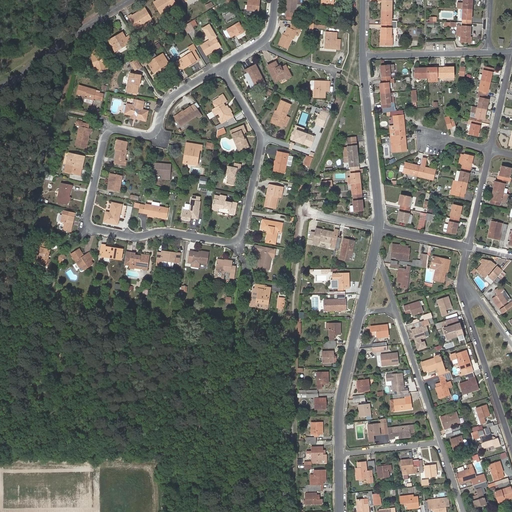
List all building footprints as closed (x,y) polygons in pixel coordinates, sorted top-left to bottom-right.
[(161,0),(157,0),(153,3),(161,14),(165,12),(164,10),(168,8),(176,3),(173,0),(161,0)] [(258,2),(257,0),(248,0),(247,10),(258,11),(259,2),(258,2)] [(288,0),(288,4),(289,4),(289,5),(286,5),(286,12),(287,12),(287,17),(295,17),(297,4),(302,4),(301,0),(288,0)] [(391,0),(381,0),(382,11),(383,11),(392,11),(391,0)] [(463,9),(472,10),(472,0),(463,0),(463,3),(458,3),(458,9),(463,9)] [(135,15),(135,14),(132,16),(131,14),(128,16),(134,27),(136,26),(138,28),(138,29),(143,26),(142,24),(145,22),(151,18),(145,8),(136,13),(137,14),(135,15)] [(462,23),(471,23),(472,10),(463,9),(462,23)] [(383,11),(382,11),(381,25),(396,25),(397,21),(391,21),(392,11),(383,11)] [(470,37),(471,23),(462,23),(457,22),(445,22),(445,26),(456,26),(458,26),(458,35),(461,36),(461,41),(471,42),(471,37),(470,37)] [(193,29),(189,23),(183,27),(187,33),(193,29)] [(244,32),(239,23),(226,30),(224,31),(224,33),(227,38),(229,39),(231,37),(235,35),(236,36),(244,32)] [(284,34),(282,34),(278,44),(287,48),(292,38),(293,38),(295,35),(297,31),(299,32),(301,28),(292,24),(290,27),(288,27),(285,33),(284,34)] [(216,37),(209,25),(203,29),(209,38),(211,38),(211,39),(210,40),(200,46),(206,55),(221,46),(215,37),(216,37)] [(396,25),(381,25),(381,44),(386,44),(386,43),(391,43),(391,38),(391,28),(396,28),(396,25)] [(337,33),(326,32),(325,48),(339,49),(340,40),(337,40),(337,33)] [(114,40),(113,39),(108,41),(114,51),(128,43),(129,45),(133,43),(129,37),(126,38),(123,34),(114,40)] [(196,61),(196,59),(199,58),(195,51),(192,47),(188,49),(187,49),(188,51),(179,56),(181,59),(178,61),(182,68),(190,63),(191,65),(196,61)] [(95,67),(96,73),(107,69),(103,55),(101,55),(100,52),(92,54),(93,57),(92,58),(94,65),(95,65),(95,67)] [(162,54),(147,63),(153,71),(160,67),(161,68),(168,64),(162,54)] [(135,70),(139,68),(135,60),(130,63),(135,70)] [(286,79),(291,77),(286,66),(281,68),(280,66),(278,67),(275,62),(267,66),(275,82),(285,77),(286,79)] [(252,80),(255,86),(264,81),(255,65),(245,70),(251,80),(252,80)] [(381,66),(382,79),(391,79),(389,65),(381,66)] [(481,80),(490,82),(494,68),(485,66),(481,80)] [(454,67),(441,68),(441,77),(444,77),(454,77),(454,67)] [(428,77),(428,68),(415,68),(415,78),(428,77)] [(441,77),(441,68),(428,68),(428,77),(437,77),(441,77)] [(133,93),(137,94),(139,86),(140,86),(141,79),(140,79),(141,74),(131,72),(130,77),(129,77),(126,92),(133,93)] [(391,79),(382,79),(382,82),(380,83),(381,94),(390,93),(389,82),(391,81),(391,79)] [(478,93),(487,95),(490,82),(481,80),(478,93)] [(329,91),(329,82),(314,81),(311,81),(310,83),(310,89),(311,90),(314,90),(314,97),(325,97),(325,91),(329,91)] [(101,101),(103,94),(95,92),(96,90),(79,86),(77,94),(82,96),(82,94),(85,95),(85,96),(84,99),(86,99),(86,98),(93,100),(93,98),(101,101)] [(390,93),(381,94),(382,108),(392,107),(391,102),(390,93)] [(478,107),(486,109),(489,99),(486,99),(487,95),(478,93),(477,97),(480,98),(478,107)] [(220,99),(214,103),(213,103),(215,107),(213,109),(212,111),(214,115),(217,115),(218,114),(220,117),(218,118),(221,123),(226,120),(233,116),(228,108),(227,109),(225,106),(223,103),(226,101),(223,95),(219,97),(220,99)] [(142,110),(143,104),(143,102),(135,100),(135,102),(134,106),(127,104),(125,114),(131,115),(133,115),(135,116),(136,117),(136,118),(137,119),(145,120),(148,111),(142,110)] [(282,124),(282,125),(286,126),(289,118),(285,117),(290,105),(281,101),(276,112),(273,120),(282,124)] [(196,108),(199,106),(196,102),(190,106),(193,111),(196,108)] [(181,126),(196,115),(198,118),(202,116),(196,108),(193,111),(190,106),(183,111),(181,113),(181,112),(174,116),(181,126)] [(472,120),(481,122),(481,119),(484,119),(486,109),(478,107),(473,106),(472,111),(476,112),(475,117),(473,116),(472,120)] [(324,127),(330,113),(322,109),(316,124),(324,127)] [(281,126),(282,125),(282,124),(273,120),(276,112),(274,111),(270,122),(281,126)] [(395,135),(405,135),(404,115),(393,116),(394,125),(395,135)] [(229,125),(226,120),(221,123),(215,127),(218,130),(223,128),(229,125)] [(477,136),(481,122),(472,120),(471,124),(469,134),(477,136)] [(80,126),(75,145),(86,148),(89,133),(91,133),(92,129),(88,128),(89,125),(77,122),(76,125),(80,126)] [(231,135),(237,148),(241,147),(242,150),(249,147),(245,139),(244,140),(243,137),(244,136),(244,135),(247,133),(243,125),(235,129),(236,132),(231,135)] [(295,138),(297,131),(296,130),(297,126),(296,126),(291,139),(300,142),(302,139),(300,139),(300,140),(295,138)] [(314,137),(310,135),(302,132),(303,129),(297,126),(296,130),(297,131),(295,138),(300,140),(300,139),(302,139),(300,142),(307,145),(311,146),(314,137)] [(225,132),(223,128),(218,130),(216,136),(225,132)] [(406,150),(405,135),(395,135),(390,136),(390,140),(395,140),(396,151),(406,150)] [(349,156),(358,155),(357,141),(356,137),(348,138),(348,142),(348,149),(344,149),(345,156),(349,156)] [(117,149),(117,152),(114,162),(125,165),(126,161),(125,161),(127,150),(126,150),(127,142),(117,140),(115,149),(117,149)] [(202,145),(194,144),(194,148),(188,147),(185,163),(196,165),(199,149),(201,150),(202,145)] [(288,154),(277,152),(273,171),(284,173),(288,154)] [(80,175),(84,157),(69,153),(65,172),(68,172),(80,175)] [(461,167),(470,169),(473,156),(464,154),(462,163),(461,167)] [(309,166),(313,157),(312,157),(309,156),(307,155),(304,164),(309,166)] [(359,169),(358,155),(349,156),(351,169),(359,169)] [(422,157),(418,173),(422,174),(421,176),(432,179),(435,170),(424,166),(426,158),(422,157)] [(418,173),(420,165),(405,161),(402,172),(418,175),(418,173)] [(161,166),(161,164),(154,163),(153,174),(163,175),(162,179),(169,179),(170,166),(163,166),(163,167),(161,166)] [(233,185),(236,171),(237,168),(240,168),(240,167),(241,164),(234,163),(233,167),(228,166),(226,174),(228,175),(226,183),(232,184),(233,185)] [(501,165),(498,178),(508,180),(509,176),(511,168),(505,166),(501,165)] [(458,180),(467,182),(470,169),(461,167),(460,172),(458,180)] [(359,169),(351,169),(351,177),(351,179),(352,183),(361,183),(359,169)] [(122,175),(111,174),(108,190),(119,191),(122,175)] [(508,180),(498,178),(497,182),(495,181),(493,190),(502,192),(504,187),(505,184),(507,184),(508,180)] [(463,196),(467,182),(458,180),(456,190),(451,190),(450,193),(463,196)] [(72,185),(61,183),(57,203),(68,205),(72,185)] [(352,190),(353,197),(362,196),(361,183),(352,183),(352,190)] [(272,189),(268,188),(267,194),(270,195),(269,198),(268,198),(266,206),(275,208),(277,196),(278,191),(282,192),(282,187),(273,185),(272,189)] [(502,192),(493,190),(490,203),(499,205),(500,201),(502,192)] [(401,204),(400,208),(409,210),(410,206),(407,206),(410,196),(400,194),(398,203),(401,204)] [(219,200),(214,199),(211,210),(218,211),(219,208),(224,209),(224,208),(229,209),(228,213),(235,214),(237,202),(232,201),(232,202),(225,200),(226,197),(220,195),(219,200)] [(362,196),(353,197),(354,205),(354,211),(364,210),(362,196)] [(183,210),(181,219),(190,220),(191,215),(193,216),(192,218),(198,219),(199,211),(198,210),(200,202),(199,202),(192,201),(191,201),(189,211),(183,210)] [(104,222),(118,224),(122,205),(112,203),(110,213),(106,212),(104,222)] [(166,218),(168,209),(145,204),(145,206),(140,205),(139,212),(147,214),(147,215),(166,218)] [(449,218),(458,220),(462,206),(452,204),(449,218)] [(409,210),(400,208),(397,220),(406,222),(409,210)] [(74,213),(63,211),(61,221),(65,222),(63,230),(70,231),(74,213)] [(417,228),(422,230),(425,219),(426,215),(426,213),(421,212),(417,228)] [(436,215),(426,213),(426,215),(425,219),(434,221),(436,215)] [(455,234),(458,220),(449,218),(446,231),(455,234)] [(268,230),(267,233),(265,242),(275,244),(277,232),(280,233),(282,223),(263,220),(261,229),(266,230),(268,230)] [(491,221),(487,237),(492,239),(506,242),(508,235),(505,234),(502,234),(501,235),(499,234),(502,223),(491,221)] [(329,242),(331,232),(320,229),(318,240),(329,242)] [(334,230),(333,232),(331,245),(330,247),(334,248),(335,243),(336,243),(337,237),(337,236),(338,231),(334,230)] [(46,264),(47,259),(50,250),(47,249),(50,240),(43,238),(38,256),(35,255),(33,264),(41,266),(41,264),(42,263),(46,264)] [(348,245),(342,243),(338,258),(349,261),(354,240),(349,239),(348,245)] [(104,253),(103,257),(121,260),(122,249),(114,248),(114,249),(105,248),(105,247),(105,245),(101,245),(100,253),(102,253),(104,253)] [(271,258),(273,249),(262,247),(261,251),(263,252),(262,259),(260,259),(258,268),(269,270),(271,258)] [(396,259),(407,260),(408,249),(407,249),(406,249),(398,248),(392,247),(392,252),(397,252),(396,257),(396,259)] [(77,260),(81,266),(91,260),(93,259),(89,253),(83,256),(82,257),(81,254),(82,254),(79,249),(71,254),(76,261),(77,260)] [(206,264),(208,252),(200,251),(200,253),(198,253),(189,251),(187,263),(191,264),(191,266),(199,267),(199,263),(206,264)] [(179,263),(180,253),(175,253),(169,252),(169,254),(161,253),(157,253),(157,260),(174,262),(179,263)] [(148,270),(150,255),(145,255),(144,257),(141,257),(141,256),(136,255),(136,254),(132,253),(132,255),(131,256),(126,256),(125,265),(130,266),(130,268),(135,269),(135,268),(148,270)] [(399,261),(399,265),(406,265),(409,266),(425,268),(426,268),(428,256),(427,255),(421,254),(420,261),(414,260),(414,263),(399,261)] [(436,270),(435,274),(433,279),(443,281),(444,276),(440,275),(441,270),(445,271),(447,271),(449,261),(438,258),(437,265),(436,270)] [(83,270),(93,264),(91,260),(81,266),(83,270)] [(234,278),(235,266),(231,266),(232,261),(224,260),(224,262),(217,261),(215,271),(217,271),(216,278),(223,279),(224,272),(230,273),(229,278),(234,278)] [(502,271),(511,260),(509,260),(501,270),(502,271)] [(484,277),(495,265),(491,262),(488,266),(483,262),(482,263),(476,270),(484,277)] [(493,272),(498,267),(497,266),(488,276),(493,281),(496,277),(502,271),(501,270),(500,269),(496,274),(493,272)] [(408,272),(405,272),(397,271),(396,282),(401,283),(401,288),(406,289),(408,272)] [(348,273),(337,273),(331,273),(331,280),(337,280),(337,289),(342,289),(342,284),(348,284),(348,273)] [(268,303),(270,288),(265,287),(266,286),(256,284),(255,289),(253,288),(251,305),(262,307),(263,302),(268,303)] [(507,302),(498,288),(494,290),(497,295),(492,299),(498,308),(507,302)] [(437,300),(442,316),(447,314),(445,309),(451,307),(447,296),(437,300)] [(323,311),(343,310),(343,305),(345,305),(345,299),(327,299),(327,304),(323,305),(323,311)] [(410,309),(411,315),(422,312),(419,301),(403,306),(405,311),(410,309)] [(329,329),(328,339),(333,339),(334,334),(339,334),(340,323),(329,323),(329,329)] [(375,330),(376,337),(387,336),(386,325),(371,326),(370,326),(370,331),(375,330)] [(443,328),(446,339),(462,334),(461,329),(455,331),(453,325),(443,328)] [(419,338),(425,337),(423,331),(421,326),(415,328),(411,329),(412,332),(413,337),(414,340),(419,338)] [(419,338),(414,340),(418,350),(425,348),(423,341),(421,342),(419,338)] [(456,358),(460,370),(464,368),(463,362),(466,361),(469,361),(465,350),(455,353),(456,358)] [(332,351),(321,351),(322,362),(335,361),(335,358),(332,358),(332,354),(332,351)] [(382,366),(398,364),(397,359),(392,359),(391,353),(380,355),(382,366)] [(427,370),(427,371),(436,369),(438,368),(443,366),(439,355),(434,356),(435,358),(424,361),(421,362),(423,368),(426,367),(427,370)] [(316,372),(317,388),(321,388),(321,387),(321,383),(327,382),(327,372),(316,372)] [(450,372),(444,374),(445,377),(439,379),(439,380),(444,379),(451,376),(450,372)] [(390,374),(392,390),(397,390),(396,385),(402,384),(401,373),(390,374)] [(473,374),(468,376),(469,380),(471,386),(476,384),(473,374)] [(356,381),(358,392),(369,390),(368,379),(356,381)] [(438,398),(449,394),(444,379),(439,380),(441,385),(435,387),(438,398)] [(462,394),(478,389),(476,384),(471,386),(469,380),(458,383),(462,394)] [(315,397),(314,407),(314,409),(325,408),(325,397),(315,397)] [(405,404),(404,397),(393,399),(394,410),(410,408),(410,403),(405,404)] [(368,403),(357,404),(359,416),(370,414),(368,403)] [(475,408),(480,423),(485,422),(483,417),(489,415),(485,405),(475,408)] [(440,417),(445,433),(451,431),(461,428),(455,412),(440,417)] [(321,422),(310,422),(310,433),(314,433),(321,433),(321,422)] [(367,424),(369,441),(373,440),(373,435),(379,434),(378,423),(367,424)] [(408,425),(392,427),(387,428),(388,433),(388,439),(391,438),(393,438),(393,436),(392,432),(398,431),(398,435),(399,438),(409,436),(409,432),(408,425)] [(479,429),(476,430),(477,434),(479,437),(485,435),(483,428),(482,429),(479,429)] [(492,444),(498,443),(496,438),(494,439),(490,437),(489,434),(485,435),(479,437),(482,448),(492,444)] [(464,446),(460,435),(449,439),(453,450),(459,447),(464,446)] [(322,450),(322,446),(311,446),(311,451),(306,451),(306,453),(311,453),(311,458),(311,464),(326,463),(326,453),(325,453),(322,453),(322,450)] [(402,470),(406,470),(406,474),(416,473),(415,472),(415,467),(412,467),(412,462),(411,459),(400,460),(402,470)] [(354,468),(355,479),(366,478),(364,461),(360,462),(360,463),(360,467),(357,468),(354,468)] [(488,464),(493,480),(497,478),(496,473),(501,472),(502,471),(499,461),(488,464)] [(390,464),(376,466),(377,477),(388,476),(388,471),(391,470),(390,464)] [(434,464),(423,465),(424,476),(435,475),(434,464)] [(458,472),(461,482),(471,479),(472,479),(468,468),(463,470),(458,472)] [(307,488),(310,488),(320,487),(320,484),(322,483),(322,481),(325,480),(325,469),(319,469),(314,469),(314,475),(311,475),(311,484),(310,484),(307,484),(307,488)] [(480,485),(474,487),(474,488),(476,489),(480,487),(482,494),(485,493),(484,488),(487,486),(487,484),(486,480),(479,482),(480,485)] [(467,492),(469,497),(471,496),(475,506),(485,503),(482,494),(480,487),(476,489),(476,491),(470,493),(470,491),(467,492)] [(497,502),(511,496),(511,493),(511,492),(510,492),(506,494),(504,488),(494,491),(497,502)] [(316,492),(305,492),(305,501),(305,503),(321,503),(321,498),(319,498),(319,495),(316,495),(316,492)] [(416,496),(400,498),(400,503),(404,502),(404,505),(406,505),(407,509),(418,507),(416,496)] [(423,505),(424,508),(424,511),(426,511),(427,509),(431,508),(433,508),(434,510),(433,511),(445,511),(443,498),(423,500),(423,505)] [(356,504),(356,511),(367,511),(367,503),(356,504)]
